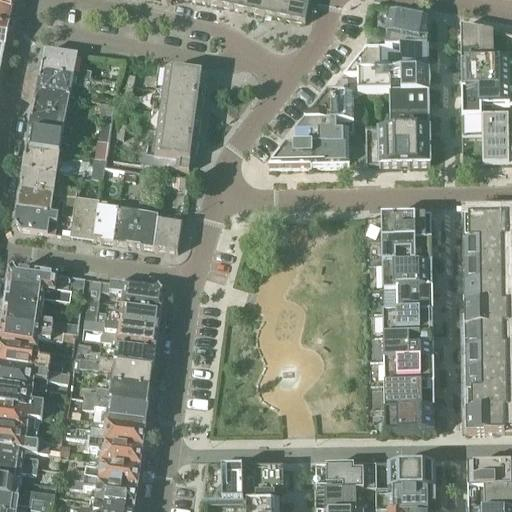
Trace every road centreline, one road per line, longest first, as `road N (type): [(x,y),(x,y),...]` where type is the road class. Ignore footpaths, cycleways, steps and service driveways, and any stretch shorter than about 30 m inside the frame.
road 1 (residential): [(216,198),(511,196)]
road 2 (residential): [(159,511),(196,277)]
road 3 (residential): [(30,29),(217,59),(259,58)]
road 4 (residential): [(74,0),(228,28),(259,58)]
road 5 (residential): [(0,245),(196,277)]
road 6 (residential): [(0,193),(30,29)]
road 7 (residential): [(216,198),(228,155),(288,78)]
